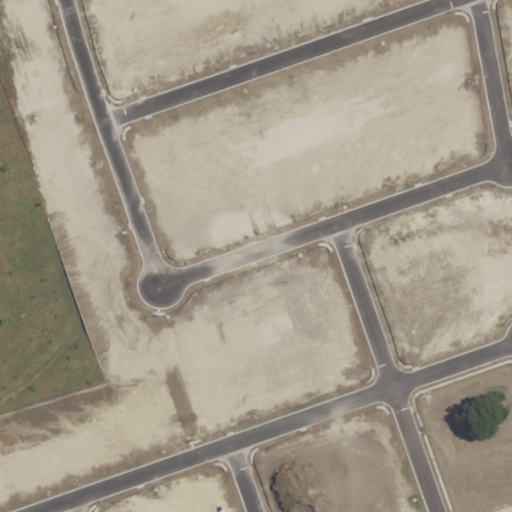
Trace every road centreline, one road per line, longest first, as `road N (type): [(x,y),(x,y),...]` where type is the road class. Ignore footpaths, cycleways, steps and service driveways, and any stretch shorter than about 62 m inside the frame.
road 1 (residential): [(65,0),(165,282),(507,158),(480,0)]
road 2 (residential): [(511,336),(8,511)]
road 3 (residential): [(106,121),(450,0)]
road 4 (residential): [(334,224),(445,511)]
